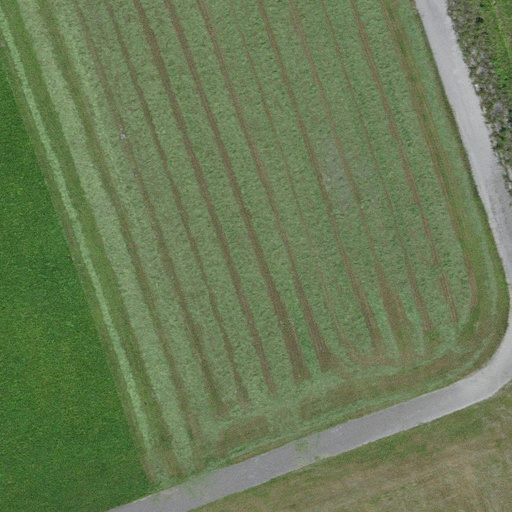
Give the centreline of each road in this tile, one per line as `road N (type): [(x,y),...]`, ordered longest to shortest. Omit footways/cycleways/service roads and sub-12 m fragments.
road 1 (track): [(511,360),(489,387),(152,511)]
road 2 (track): [(426,0),(511,248)]
